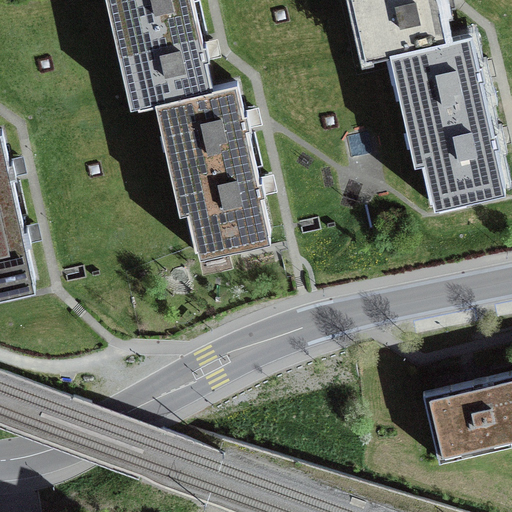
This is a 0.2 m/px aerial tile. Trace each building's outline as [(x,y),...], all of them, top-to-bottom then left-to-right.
[(115,0),(123,33),(196,17),(192,0),(115,0)] [(398,50),(448,38),(439,1),(438,0),(361,0),(374,55),(398,50)] [(163,98),(212,87),(204,50),(196,17),(123,33),(139,104),(163,98)] [(414,120),(488,103),(480,70),(472,33),(448,38),(398,50),(414,120)] [(179,168),(253,151),(245,118),(237,82),(212,87),(163,98),(179,168)] [(488,103),(414,120),(432,196),(505,179),(495,138),(488,103)] [(0,206),(19,202),(10,167),(2,130),(0,130),(0,206)] [(253,151),(179,168),(197,244),(270,227),(260,186),(253,151)] [(19,202),(0,206),(0,284),(36,276),(26,234),(19,202)] [(511,442),(511,370),(478,378),(424,391),(440,459),(511,442)]
